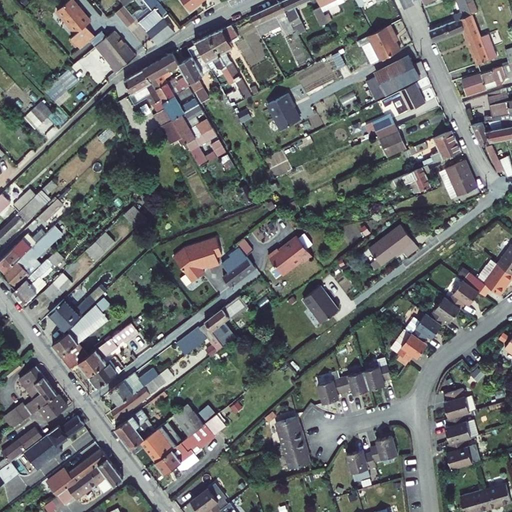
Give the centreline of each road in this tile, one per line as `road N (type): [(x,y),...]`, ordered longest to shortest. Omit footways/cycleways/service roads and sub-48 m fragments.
road 1 (residential): [(0,290),(168,511)]
road 2 (residential): [(405,0),(484,170),(511,184)]
road 3 (residential): [(112,84),(255,0)]
road 4 (residential): [(420,407),(440,359),(511,307)]
road 5 (unknown): [(424,41),(306,95)]
